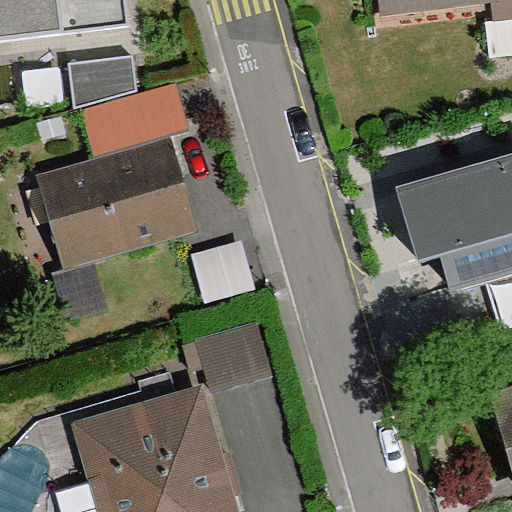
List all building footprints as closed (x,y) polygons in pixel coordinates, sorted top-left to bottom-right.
[(0,0),(0,38),(127,23),(124,0),(0,0)] [(511,0),(377,0),(378,13),(493,3),(495,18),(511,16),(511,0)] [(130,62),(74,63),(79,108),(128,95),(130,62)] [(94,163),(40,177),(63,266),(194,232),(169,136),(190,130),(178,82),(128,95),(79,108),(94,163)] [(511,156),(429,180),(459,290),(511,275),(511,156)] [(212,383),(277,367),(264,317),(199,334),(212,383)] [(240,511),(208,379),(76,412),(100,511),(240,511)] [(511,387),(489,394),(511,470),(511,387)] [(97,511),(90,479),(61,486),(66,511),(97,511)]
